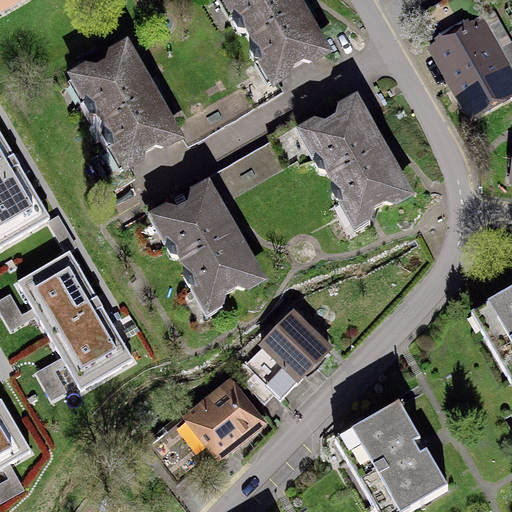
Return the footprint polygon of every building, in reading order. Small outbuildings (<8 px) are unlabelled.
[(0,0),(0,13),(22,0),(0,0)] [(308,65),(323,56),(303,22),(312,17),(305,5),(297,10),(290,0),(226,0),(237,17),(233,24),(238,32),(243,33),(245,32),(254,47),(252,48),(250,54),(255,62),(261,64),(263,62),(275,84),(289,76),(291,69),(290,67),(300,60),(302,63),(308,65)] [(511,48),(495,17),(440,48),(460,83),(451,88),(469,119),(511,94),(511,48)] [(161,150),(175,141),(156,107),(164,102),(158,90),(149,95),(125,53),(110,61),(108,68),(109,71),(99,77),(97,74),(91,72),(77,81),(89,102),(87,103),(85,109),(90,117),(96,118),(98,117),(106,132),(104,134),(103,139),(107,147),(113,149),(115,148),(127,169),(141,161),(143,154),(142,152),(152,146),(154,148),(161,150)] [(383,204),(390,206),(405,197),(385,162),(391,159),(384,147),(376,152),(373,146),(375,145),(354,109),(340,117),(338,124),(339,126),(329,132),(327,130),(320,128),(305,137),(317,157),(315,159),(314,165),(319,173),(324,174),(330,171),(338,186),(333,189),(332,195),(336,203),(342,205),(344,204),(356,225),(370,217),(372,210),(371,207),(382,201),(383,204)] [(0,136),(0,249),(49,221),(21,173),(17,176),(15,173),(14,171),(19,169),(0,136)] [(236,233),(228,237),(225,231),(227,230),(206,194),(191,202),(189,209),(191,212),(180,218),(179,215),(172,213),(157,222),(169,243),(167,244),(166,250),(171,258),(176,260),(181,257),(190,271),(185,274),(183,280),(188,288),(194,291),(196,290),(208,310),(223,302),(224,295),(223,293),(233,287),(235,289),(242,291),(256,282),(237,248),(243,244),(236,233)] [(70,255),(18,285),(81,393),(133,362),(105,315),(100,317),(98,315),(97,313),(102,310),(70,255)] [(511,292),(484,309),(493,325),(480,333),(510,384),(511,382),(511,292)] [(293,318),(245,366),(254,375),(244,385),(264,405),(274,395),(280,401),(328,352),(293,318)] [(183,419),(184,420),(146,450),(176,488),(261,421),(237,391),(235,393),(229,384),(183,419)] [(0,471),(30,453),(0,402),(0,471)] [(374,511),(410,511),(447,491),(426,454),(419,458),(413,447),(420,443),(399,406),(335,443),(374,511)]
